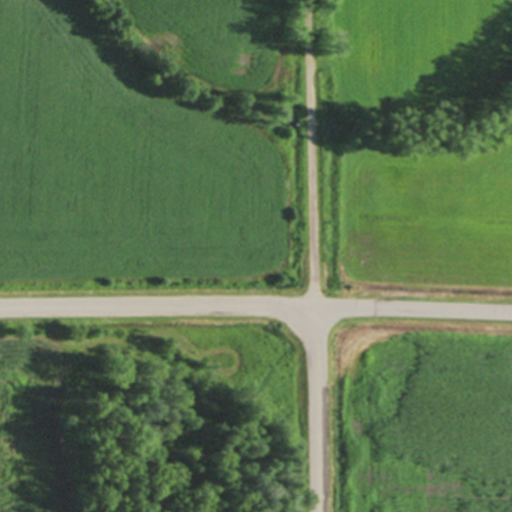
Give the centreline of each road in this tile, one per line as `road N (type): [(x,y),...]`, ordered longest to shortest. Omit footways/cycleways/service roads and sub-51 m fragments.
road 1 (tertiary): [(312,307),(0,311)]
road 2 (residential): [(312,307),(302,0)]
road 3 (tertiary): [(314,511),(312,307)]
road 4 (residential): [(511,314),(312,307)]
